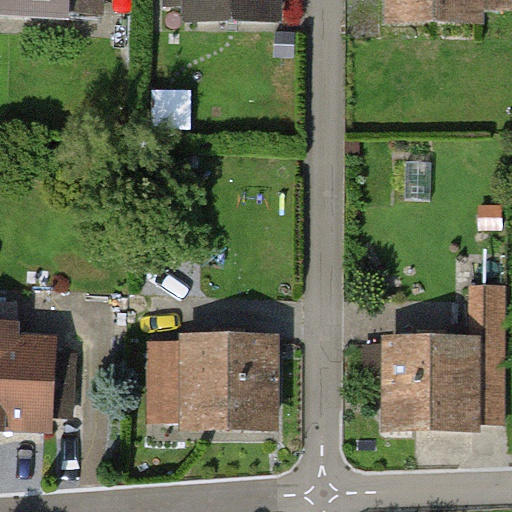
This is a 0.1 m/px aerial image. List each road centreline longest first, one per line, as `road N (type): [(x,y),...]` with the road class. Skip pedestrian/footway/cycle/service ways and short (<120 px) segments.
road 1 (residential): [(329,498),(332,0)]
road 2 (residential): [(329,498),(89,511)]
road 3 (residential): [(511,493),(329,498)]
